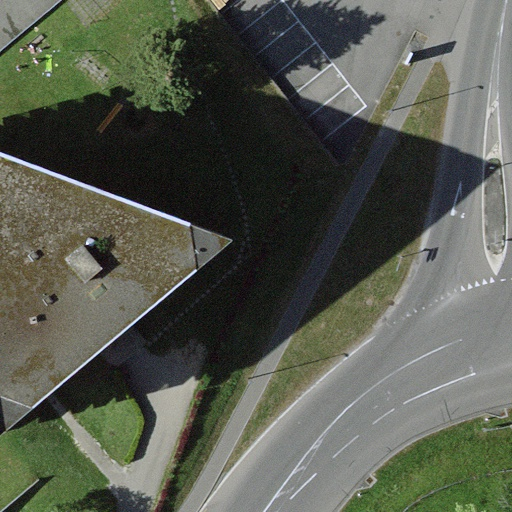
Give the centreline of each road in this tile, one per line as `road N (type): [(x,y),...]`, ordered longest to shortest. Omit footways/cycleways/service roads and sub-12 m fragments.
road 1 (tertiary): [(496,346),(493,93),(506,0)]
road 2 (tertiary): [(269,511),(388,393),(496,346)]
